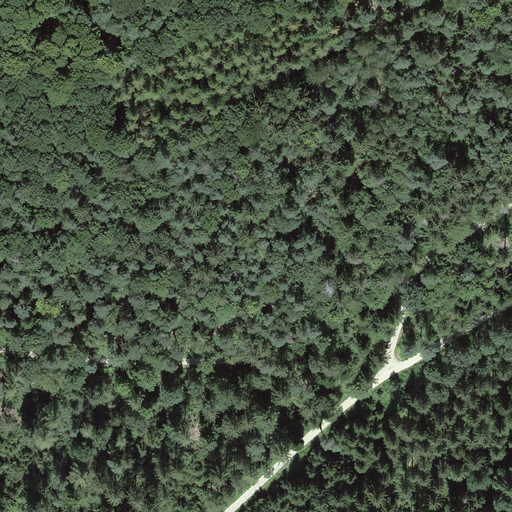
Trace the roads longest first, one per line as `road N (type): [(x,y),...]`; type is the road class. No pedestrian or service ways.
road 1 (track): [(0,218),(424,0)]
road 2 (track): [(339,317),(271,351),(222,362),(109,361),(0,348)]
road 3 (track): [(383,374),(284,453),(231,511)]
road 4 (track): [(511,303),(383,374)]
road 5 (track): [(413,270),(511,202)]
